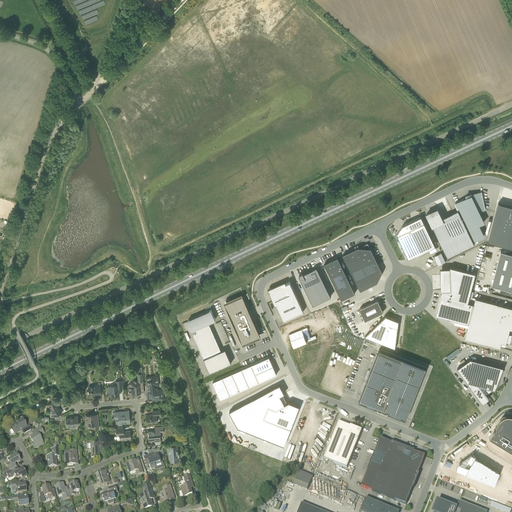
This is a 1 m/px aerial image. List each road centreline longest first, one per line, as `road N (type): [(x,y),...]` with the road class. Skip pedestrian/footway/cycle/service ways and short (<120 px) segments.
road 1 (unclassified): [(0,349),(511,104)]
road 2 (primary): [(0,371),(511,126)]
road 3 (unclassified): [(279,340),(302,389),(441,448)]
road 4 (unclassified): [(0,290),(47,144),(78,104)]
road 5 (unclassified): [(377,225),(261,282),(279,340)]
road 6 (unclassified): [(511,187),(471,181),(377,225)]
road 7 (unclassified): [(393,275),(391,303),(405,311),(423,305),(424,276),(399,271)]
